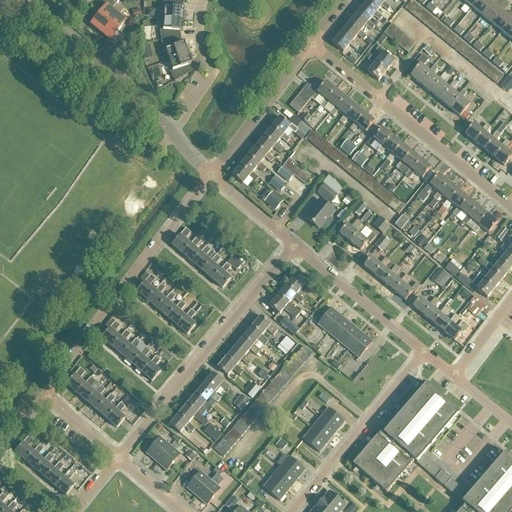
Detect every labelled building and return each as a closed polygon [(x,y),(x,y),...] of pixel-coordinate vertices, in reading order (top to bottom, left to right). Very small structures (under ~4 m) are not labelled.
[(115,7),(116,6),(120,1),(118,0),(113,0),(112,3),(107,0),(102,0),(99,4),(106,9),(100,17),(118,32),(125,23),(111,11),(115,7)] [(166,0),(163,0),(161,10),(161,11),(161,10),(165,10),(164,21),(184,22),(185,11),(174,10),(176,3),(166,0)] [(376,0),(370,0),(365,7),(375,15),(376,14),(381,8),(387,13),(391,9),(384,4),(383,5),(376,0)] [(463,0),(462,2),(472,10),(480,0),(463,0)] [(485,0),(480,0),(472,10),(482,18),(492,5),(485,0)] [(410,14),(416,7),(412,3),(406,11),(410,14)] [(432,15),(436,10),(430,5),(426,10),(432,15)] [(492,5),(482,18),(492,26),(502,14),(492,5)] [(365,7),(357,16),(368,25),(369,23),(374,18),(380,23),(383,19),(376,14),(375,15),(365,7)] [(415,18),(421,11),(416,7),(410,14),(415,18)] [(419,22),(425,14),(421,11),(415,18),(419,22)] [(424,25),(430,18),(425,14),(419,22),(424,25)] [(511,21),(502,14),(492,26),(502,34),(511,21)] [(357,16),(349,26),(360,34),(361,33),(366,27),(372,32),(375,28),(369,23),(368,25),(357,16)] [(100,17),(92,26),(109,40),(104,47),(109,52),(110,53),(119,41),(118,41),(114,37),(118,32),(100,17)] [(428,29),(434,22),(430,18),(424,25),(428,29)] [(449,30),(449,29),(453,25),(447,20),(443,24),(449,30)] [(160,31),(161,42),(174,40),(173,33),(183,33),(184,22),(164,21),(163,31),(160,31)] [(511,21),(502,34),(511,42),(511,41),(511,21)] [(433,33),(439,25),(434,22),(428,29),(433,33)] [(438,36),(443,29),(439,25),(433,33),(438,36)] [(349,26),(341,35),(352,44),(353,43),(358,37),(364,42),(367,38),(361,33),(360,34),(349,26)] [(387,39),(395,30),(390,26),(382,35),(387,39)] [(459,38),(460,38),(463,34),(457,28),(453,33),(459,38)] [(442,40),(448,33),(443,29),(438,36),(442,40)] [(392,43),(399,34),(395,30),(387,39),(392,43)] [(447,44),(452,37),(448,33),(442,40),(447,44)] [(404,38),(399,34),(392,43),(396,47),(404,38)] [(356,51),(359,47),(353,43),(352,44),(341,35),(333,45),(344,54),(350,47),(356,51)] [(469,46),(470,46),(473,42),(467,36),(463,41),(469,46)] [(387,40),(383,37),(378,43),(382,46),(387,40)] [(452,47),(457,40),(452,37),(447,44),(452,47)] [(401,51),(408,41),(404,38),(396,47),(401,51)] [(174,40),(161,42),(163,53),(166,52),(169,62),(188,56),(185,45),(175,48),(174,40)] [(456,51),(462,44),(457,40),(452,47),(456,51)] [(408,41),(401,51),(405,54),(413,45),(408,41)] [(461,55),(466,48),(462,44),(456,51),(461,55)] [(479,54),(483,50),(477,44),(473,49),(479,54)] [(153,60),(150,45),(141,46),(144,61),(153,60)] [(379,48),(376,52),(383,57),(378,63),(377,64),(387,72),(395,63),(384,55),(386,53),(379,48)] [(465,58),(471,52),(466,48),(461,55),(465,58)] [(470,62),(475,55),(471,52),(465,58),(470,62)] [(487,52),(483,57),(489,62),(493,57),(487,52)] [(475,66),(480,59),(475,55),(470,62),(475,66)] [(169,73),(175,83),(186,77),(182,69),(192,66),(188,56),(169,62),(173,72),(170,73),(169,73)] [(353,56),(348,61),(354,66),(358,60),(353,56)] [(377,64),(378,63),(371,57),(368,61),(374,66),(368,74),(378,83),(387,72),(377,64)] [(430,75),(428,73),(422,68),(428,62),(421,57),(410,71),(414,75),(410,79),(420,87),(430,75)] [(479,69),(484,63),(480,59),(475,66),(479,69)] [(496,60),(492,65),(499,70),(503,65),(496,60)] [(484,73),(489,67),(484,63),(479,69),(484,73)] [(440,83),(439,82),(432,76),(437,70),(433,67),(428,73),(430,75),(420,87),(430,95),(440,83)] [(488,77),(494,70),(489,67),(484,73),(488,77)] [(493,80),(498,74),(494,70),(488,77),(493,80)] [(498,74),(493,80),(498,84),(503,78),(498,74)] [(447,79),(448,78),(444,75),(439,82),(440,83),(430,95),(439,103),(449,91),(448,90),(442,85),(447,79)] [(508,95),(511,89),(511,82),(508,78),(500,88),(508,95)] [(318,94),(317,94),(313,98),(311,100),(314,103),(320,96),(325,101),(327,102),(336,92),(326,84),(318,94)] [(449,91),(439,103),(449,111),(459,99),(458,97),(452,93),(457,87),(453,84),(448,90),(449,91)] [(313,98),(317,94),(308,86),(304,90),(313,98)] [(313,98),(304,90),(300,95),(310,102),(311,100),(313,98)] [(470,107),(462,101),(467,94),(463,91),(458,97),(459,99),(449,111),(459,119),(470,107)] [(337,110),(346,100),(336,92),(327,102),(325,101),(320,107),(320,108),(324,111),(329,104),(335,109),(337,110)] [(306,107),(310,102),(300,95),(297,99),(306,107)] [(306,107),(297,99),(293,104),(302,111),(306,107)] [(347,118),(355,108),(346,100),(337,110),(335,109),(329,116),(332,120),(339,112),(345,117),(347,118)] [(302,111),(293,104),(289,108),(299,116),(302,111)] [(356,126),(365,116),(355,108),(347,118),(345,117),(339,123),(343,126),(349,120),(354,125),(356,126)] [(354,125),(349,131),(353,134),(358,128),(366,134),(375,124),(365,116),(356,126),(354,125)] [(289,124),(292,126),(297,130),(302,123),(294,117),(289,124)] [(280,119),(272,129),(282,138),(284,136),(289,140),(294,134),(295,135),(298,132),(305,138),(311,130),(302,123),(297,130),(292,126),(290,128),(280,119)] [(473,126),(465,136),(475,145),(484,134),(485,136),(490,129),(486,126),(481,132),(473,126)] [(284,136),(282,138),(272,129),(264,139),(275,147),(276,146),(281,140),(287,145),(290,141),(289,140),(284,136)] [(392,138),(383,130),(382,130),(374,140),(372,139),(367,146),(371,149),(376,142),(382,147),(384,149),(392,138)] [(311,144),(316,137),(312,133),(306,141),(311,144)] [(484,134),(475,145),(485,153),(493,142),(495,144),(500,137),(496,134),(491,140),(485,136),(484,134)] [(315,148),(321,141),(316,137),(311,144),(315,148)] [(393,156),(402,146),(392,138),(384,149),(382,147),(376,154),(380,157),(385,150),(391,155),(393,156)] [(282,151),(276,146),(275,147),(264,139),(256,149),(266,157),(268,155),(273,150),(279,155),(282,151)] [(320,152),(326,144),(321,141),(315,148),(320,152)] [(350,158),(357,149),(348,142),(341,150),(350,158)] [(493,142),(485,153),(494,161),(503,150),(505,152),(510,145),(506,142),(501,148),(495,144),(493,142)] [(324,155),(330,148),(326,144),(320,152),(324,155)] [(403,164),(411,154),(402,146),(393,156),(391,155),(386,162),(390,165),(395,158),(401,163),(403,164)] [(329,159),(335,152),(330,148),(324,155),(329,159)] [(274,161),(268,155),(266,157),(256,149),(248,158),(259,167),(260,165),(265,160),(271,164),(274,161)] [(503,150),(494,161),(504,168),(511,158),(511,154),(510,156),(505,152),(503,150)] [(333,163),(339,156),(335,152),(329,159),(333,163)] [(362,170),(369,161),(360,154),(353,162),(362,170)] [(412,173),(421,162),(411,154),(403,164),(401,163),(396,169),(400,173),(405,166),(410,171),(412,173)] [(338,166),(344,159),(339,156),(333,163),(338,166)] [(266,170),(260,165),(259,167),(248,158),(240,168),(251,176),(252,175),(257,169),(263,174),(266,170)] [(343,170),(348,163),(344,159),(338,166),(343,170)] [(286,172),(292,165),(288,161),(282,168),(286,172)] [(384,172),(390,165),(386,162),(380,169),(384,172)] [(410,171),(405,177),(409,181),(414,174),(422,181),(431,170),(421,162),(412,173),(410,171)] [(347,174),(353,167),(348,163),(343,170),(347,174)] [(291,176),(297,168),(292,165),(286,172),(291,176)] [(352,177),(357,171),(353,167),(347,174),(352,177)] [(374,172),(368,167),(365,172),(371,177),(374,172)] [(258,180),(252,175),(251,176),(240,168),(232,178),(243,186),(249,179),(255,184),(258,180)] [(296,180),(302,172),(297,168),(291,176),(296,180)] [(278,175),(286,181),(289,184),(293,179),(282,170),(278,175)] [(356,181),(362,174),(357,171),(352,177),(356,181)] [(300,184),(306,176),(302,172),(296,180),(300,184)] [(361,185),(366,178),(362,174),(356,181),(361,185)] [(306,176),(300,184),(305,187),(311,180),(306,176)] [(440,195),(449,185),(439,177),(430,187),(429,186),(423,192),(427,195),(432,189),(438,193),(440,195)] [(366,188),(371,182),(366,178),(361,185),(366,188)] [(280,194),(285,188),(275,179),(269,186),(280,194)] [(370,192),(376,185),(371,182),(366,188),(370,192)] [(375,196),(380,189),(376,185),(370,192),(375,196)] [(450,203),(458,193),(449,185),(440,195),(438,193),(433,200),(428,206),(432,210),(438,203),(437,203),(442,197),(448,201),(450,203)] [(331,206),(338,197),(325,186),(318,195),(331,206)] [(391,186),(388,191),(392,194),(396,190),(391,186)] [(380,200),(385,193),(380,189),(375,196),(380,200)] [(384,203),(389,197),(385,193),(380,200),(384,203)] [(460,211),(468,201),(458,193),(450,203),(448,201),(443,208),(447,211),(452,205),(457,210),(460,211)] [(276,212),(283,203),(272,194),(265,203),(276,212)] [(355,201),(349,197),(345,201),(351,206),(355,201)] [(389,207),(394,200),(389,197),(384,203),(389,207)] [(393,211),(398,204),(394,200),(389,207),(393,211)] [(469,219),(477,209),(468,201),(460,211),(457,210),(452,216),(456,219),(461,213),(467,217),(469,219)] [(352,212),(358,217),(366,208),(360,202),(352,212)] [(321,204),(306,221),(319,232),(333,214),(321,204)] [(398,204),(393,211),(398,214),(403,208),(398,204)] [(478,227),(487,217),(477,209),(469,219),(467,217),(462,224),(466,227),(471,221),(477,225),(478,227)] [(364,225),(372,216),(366,211),(358,220),(364,225)] [(477,225),(472,232),(475,235),(480,229),(488,235),(497,225),(487,217),(478,227),(477,225)] [(401,232),(409,223),(402,218),(395,227),(401,232)] [(383,235),(390,227),(380,219),(373,227),(383,235)] [(405,234),(412,225),(409,223),(401,232),(405,234)] [(359,237),(366,229),(362,226),(355,234),(347,227),(339,236),(350,244),(357,235),(359,237)] [(372,234),(366,229),(359,237),(357,235),(350,244),(360,253),(368,244),(370,246),(376,238),(372,235),(372,234)] [(508,233),(503,229),(495,239),(500,243),(508,233)] [(186,231),(172,247),(182,256),(191,246),(185,241),(191,235),(186,231)] [(383,237),(375,247),(380,252),(388,242),(383,237)] [(422,237),(417,244),(422,248),(428,241),(422,237)] [(197,239),(191,246),(182,256),(192,265),(201,255),(195,250),(201,243),(197,239)] [(511,255),(508,253),(510,252),(503,246),(500,250),(506,255),(502,261),(501,263),(511,271),(511,269),(511,255)] [(206,248),(201,255),(192,265),(202,273),(211,263),(205,258),(211,252),(206,248)] [(216,256),(211,263),(202,273),(212,282),(221,272),(215,267),(221,260),(216,256)] [(501,263),(502,261),(495,256),(492,260),(499,265),(494,271),(493,272),(503,281),(511,271),(501,263)] [(242,266),(234,258),(227,265),(231,269),(232,267),(237,272),(242,266)] [(389,263),(387,261),(385,259),(379,267),(371,260),(364,269),(374,277),(381,269),(383,270),(389,263)] [(486,264),(481,260),(478,264),(483,268),(486,264)] [(221,272),(212,282),(222,291),(231,281),(225,276),(231,269),(227,265),(226,265),(221,272)] [(460,273),(450,265),(445,271),(454,279),(460,273)] [(493,272),(494,271),(487,266),(484,270),(491,275),(486,280),(485,282),(495,290),(503,281),(493,272)] [(394,279),(400,271),(396,268),(390,275),(383,270),(381,269),(374,277),(384,286),(392,277),(394,279)] [(440,269),(431,280),(437,285),(446,274),(440,269)] [(471,285),(459,275),(455,280),(468,290),(471,285)] [(485,282),(486,280),(480,275),(476,279),(483,284),(477,292),(487,300),(495,290),(485,282)] [(410,280),(408,278),(406,276),(400,284),(394,279),(392,277),(384,286),(395,294),(402,285),(404,287),(410,280)] [(151,277),(137,294),(147,302),(155,293),(150,288),(156,281),(151,277)] [(296,277),(287,287),(297,296),(297,295),(302,290),(309,295),(313,290),(306,285),(296,277)] [(402,285),(395,294),(405,303),(412,294),(414,296),(420,288),(416,285),(410,292),(404,287),(402,285)] [(161,286),(155,293),(147,302),(157,311),(165,301),(160,297),(166,290),(161,286)] [(287,287),(279,297),(288,306),(289,305),(293,300),(300,306),(304,301),(297,295),(297,296),(287,287)] [(171,294),(165,301),(157,311),(167,320),(175,310),(170,305),(175,298),(171,294)] [(300,315),(289,305),(288,306),(279,297),(270,307),(280,315),(285,310),(296,319),(300,315)] [(481,305),(474,299),(469,305),(476,311),(481,305)] [(439,303),(437,301),(434,300),(428,307),(420,300),(413,309),(423,318),(431,309),(433,311),(439,303)] [(181,303),(175,310),(167,320),(177,328),(185,318),(180,314),(185,307),(181,303)] [(449,312),(447,310),(445,308),(439,315),(433,311),(431,309),(423,318),(434,326),(441,317),(443,319),(449,312)] [(330,311),(318,326),(359,361),(372,345),(330,311)] [(187,337),(197,326),(191,321),(196,315),(191,312),(186,318),(185,318),(177,328),(187,337)] [(453,327),(459,320),(455,317),(449,324),(443,319),(441,317),(434,326),(444,334),(451,326),(453,327)] [(261,318),(252,329),(261,337),(262,337),(267,331),(273,337),(278,332),(271,326),(270,326),(261,318)] [(294,336),(298,330),(285,320),(281,325),(294,336)] [(444,334),(454,343),(462,334),(464,335),(470,328),(463,322),(456,330),(453,327),(451,326),(444,334)] [(115,324),(101,340),(112,349),(120,339),(114,335),(120,328),(115,324)] [(252,329),(243,339),(253,347),(258,341),(265,347),(269,343),(262,337),(261,337),(252,329)] [(126,333),(120,339),(112,349),(122,358),(130,348),(124,343),(130,336),(126,333)] [(243,339),(235,349),(244,357),(245,357),(250,351),(256,357),(260,353),(253,347),(243,339)] [(295,346),(286,339),(282,344),(290,352),(295,346)] [(136,341),(130,348),(122,358),(132,366),(140,357),(134,352),(140,345),(136,341)] [(300,352),(309,360),(312,356),(303,348),(300,352)] [(235,349),(226,359),(236,367),(241,361),(248,367),(252,363),(245,357),(244,357),(235,349)] [(146,350),(140,357),(132,366),(142,375),(150,365),(144,360),(150,354),(146,350)] [(305,364),(309,360),(300,352),(296,357),(305,364)] [(302,369),(305,364),(296,357),(293,361),(302,369)] [(150,365),(142,375),(152,384),(160,374),(154,369),(160,362),(156,358),(150,365)] [(226,359),(218,369),(227,378),(232,372),(239,378),(243,373),(236,367),(226,359)] [(298,373),(302,369),(293,361),(289,365),(298,373)] [(295,377),(298,373),(289,365),(286,369),(295,377)] [(291,381),(295,377),(286,369),(282,373),(291,381)] [(80,370),(66,387),(77,396),(85,386),(80,381),(85,375),(80,370)] [(278,377),(288,385),(291,381),(282,373),(278,377)] [(204,386),(214,394),(219,388),(225,394),(230,389),(223,383),(222,383),(213,375),(204,386)] [(284,389),(288,385),(278,377),(275,381),(284,389)] [(91,379),(85,386),(77,396),(87,404),(95,395),(90,390),(95,383),(91,379)] [(281,393),(284,389),(275,381),(271,385),(281,393)] [(252,401),(260,391),(252,384),(244,394),(252,401)] [(443,474),(421,455),(457,413),(423,384),(353,466),(387,495),(415,462),(436,479),(435,480),(437,482),(438,481),(444,486),(443,487),(445,488),(466,505),(460,511),(511,511),(511,460),(508,457),(472,498),(449,479),(448,480),(442,475),(443,474)] [(268,390),(277,397),(281,393),(271,385),(268,390)] [(221,400),(214,394),(204,386),(195,396),(205,404),(210,398),(217,404),(221,400)] [(504,386),(496,395),(504,402),(511,392),(504,386)] [(101,388),(95,395),(87,404),(97,413),(105,403),(99,398),(105,392),(101,388)] [(273,402),(277,397),(268,390),(264,394),(273,402)] [(270,406),(273,402),(264,394),(261,398),(270,406)] [(212,410),(205,404),(195,396),(187,406),(203,419),(207,413),(208,414),(212,410)] [(111,397),(105,403),(97,413),(106,421),(115,412),(110,407),(115,400),(111,397)] [(241,413),(249,404),(241,397),(233,407),(241,413)] [(266,410),(270,406),(261,398),(257,402),(266,410)] [(263,414),(266,410),(257,402),(254,406),(263,414)] [(115,412),(106,421),(117,430),(125,420),(119,415),(125,409),(121,405),(115,412)] [(205,429),(209,424),(203,419),(187,406),(178,416),(188,425),(188,424),(193,419),(205,429)] [(259,418),(263,414),(254,406),(250,410),(259,418)] [(256,422),(259,418),(250,410),(247,414),(256,422)] [(329,410),(320,420),(337,434),(345,424),(329,410)] [(252,426),(256,422),(247,414),(243,418),(252,426)] [(195,430),(188,424),(188,425),(178,416),(170,426),(180,435),(184,429),(191,435),(195,430)] [(249,430),(252,426),(243,418),(239,423),(249,430)] [(320,420),(312,431),(328,444),(337,434),(320,420)] [(245,435),(249,430),(239,423),(236,427),(245,435)] [(241,439),(245,435),(236,427),(232,431),(241,439)] [(216,430),(210,438),(216,443),(222,436),(216,430)] [(238,443),(241,439),(232,431),(229,435),(238,443)] [(312,431),(303,441),(319,455),(328,444),(312,431)] [(234,447),(238,443),(229,435),(225,439),(234,447)] [(29,437),(15,454),(26,463),(34,453),(28,449),(34,442),(29,437)] [(157,464),(170,448),(160,439),(146,455),(157,464)] [(231,451),(234,447),(225,439),(222,443),(231,451)] [(281,451),(285,445),(281,442),(276,447),(281,451)] [(227,455),(231,451),(222,443),(218,447),(227,455)] [(40,446),(34,453),(26,463),(36,472),(44,462),(38,457),(44,450),(40,446)] [(224,459),(227,455),(218,447),(215,451),(224,459)] [(181,457),(170,448),(157,464),(167,473),(181,457)] [(190,462),(196,456),(192,452),(186,458),(190,462)] [(50,455),(44,462),(36,472),(46,480),(54,471),(49,466),(55,459),(50,455)] [(289,458),(281,469),(297,482),(306,472),(289,458)] [(60,464),(54,471),(46,480),(56,489),(64,479),(59,474),(65,467),(60,464)] [(281,469),(272,479),(288,493),(297,482),(281,469)] [(64,479),(56,489),(66,497),(74,488),(69,483),(75,476),(70,472),(64,479)] [(197,499),(211,482),(200,474),(186,490),(197,499)] [(272,479),(263,490),(280,503),(288,493),(272,479)] [(221,491),(211,482),(197,499),(207,507),(221,491)] [(328,511),(341,511),(345,508),(329,494),(319,505),(328,511)] [(231,511),(240,503),(233,498),(225,507),(231,511)]
